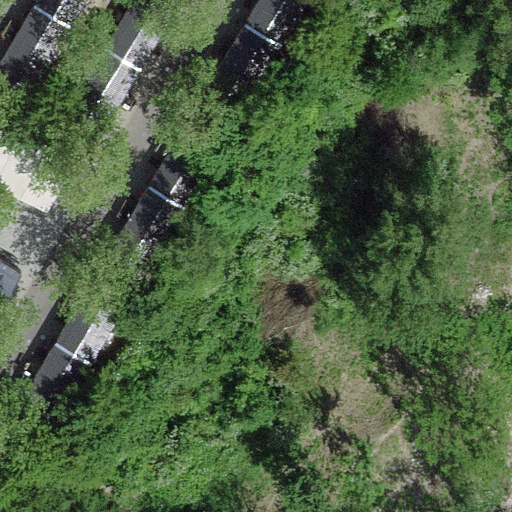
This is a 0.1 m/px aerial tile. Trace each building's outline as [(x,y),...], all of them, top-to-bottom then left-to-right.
[(93,0),(43,0),(0,73),(0,84),(32,103),(93,0)] [(176,0),(126,0),(60,111),(97,133),(176,0)] [(316,0),(266,0),(209,95),(246,117),(316,0)] [(0,122),(0,168),(55,197),(79,151),(5,113),(0,122)] [(221,149),(184,127),(102,265),(139,287),(221,149)] [(0,299),(18,270),(0,258),(0,299)] [(131,292),(95,270),(12,408),(49,430),(131,292)]
